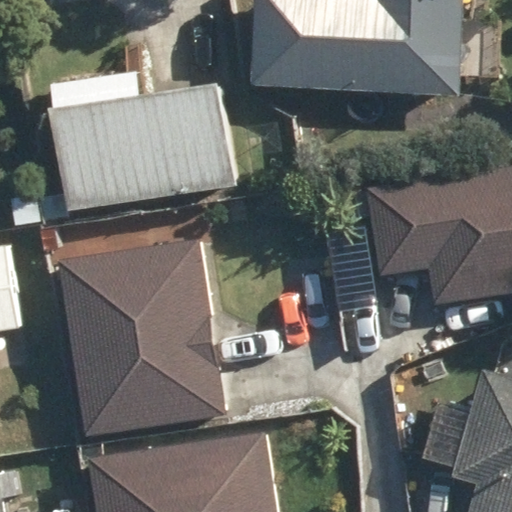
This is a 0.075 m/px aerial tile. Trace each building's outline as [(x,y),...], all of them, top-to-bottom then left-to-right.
[(251,0),(249,89),(463,95),(464,0),(251,0)] [(67,96),(82,199),(248,176),(233,73),(67,96)] [(511,158),(384,176),(396,261),(443,254),(448,289),(511,280),(511,158)] [(11,198),(13,226),(41,224),(39,195),(11,198)] [(212,230),(74,251),(100,424),(238,403),(212,230)] [(0,246),(0,333),(17,331),(6,245),(0,246)] [(24,339),(33,389),(64,384),(55,333),(24,339)] [(468,511),(511,511),(511,378),(483,370),(469,416),(441,408),(426,462),(455,471),(453,478),(477,484),(468,511)] [(289,511),(277,426),(103,450),(111,511),(289,511)] [(48,450),(49,480),(79,479),(77,449),(48,450)] [(87,511),(86,503),(20,510),(20,511),(87,511)]
